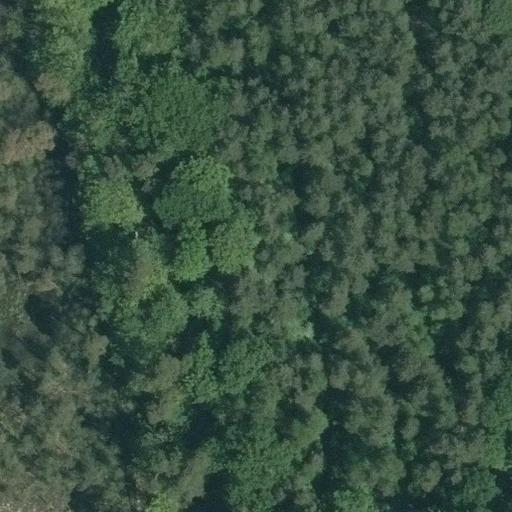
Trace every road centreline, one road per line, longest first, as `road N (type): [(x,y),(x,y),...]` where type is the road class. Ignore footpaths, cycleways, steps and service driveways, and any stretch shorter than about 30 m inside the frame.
road 1 (track): [(141,0),(191,128),(222,244),(244,511)]
road 2 (track): [(511,395),(477,511)]
